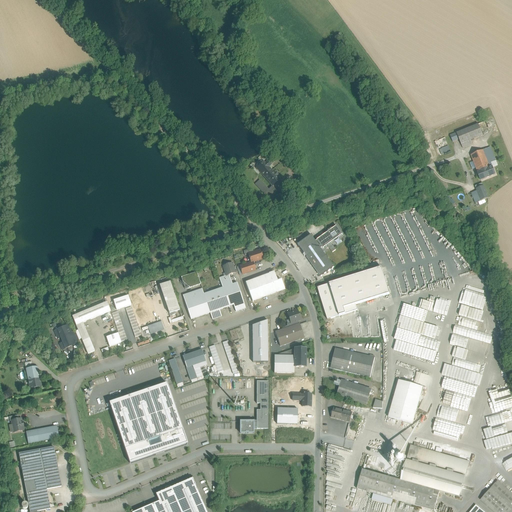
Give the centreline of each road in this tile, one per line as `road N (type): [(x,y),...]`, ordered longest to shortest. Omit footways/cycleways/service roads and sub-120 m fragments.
road 1 (unclassified): [(307,298),(83,374),(69,392),(87,484),(96,493),(211,448),(317,447)]
road 2 (unclassified): [(256,223),(43,0)]
road 3 (residential): [(256,223),(25,299),(0,315)]
road 4 (unclassified): [(317,447),(317,336),(307,298)]
